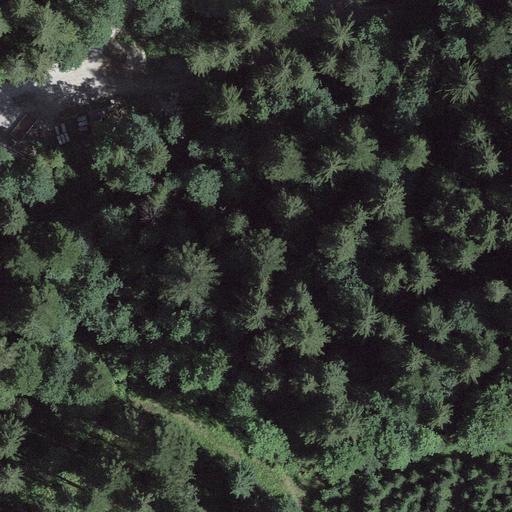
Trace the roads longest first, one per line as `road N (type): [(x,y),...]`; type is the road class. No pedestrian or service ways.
road 1 (track): [(0,377),(74,404),(190,422),(277,476),(313,480),(511,455)]
road 2 (track): [(481,0),(280,40),(229,67),(0,101)]
